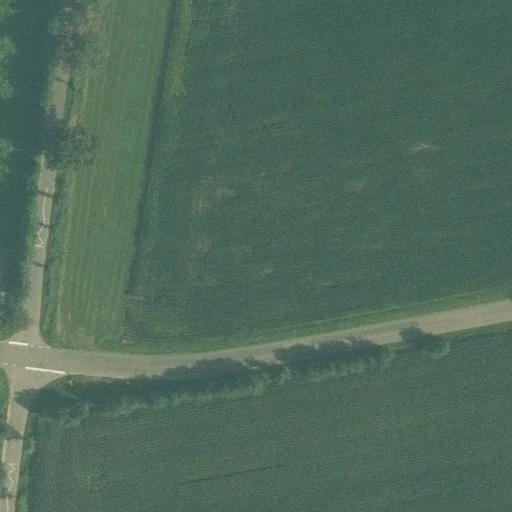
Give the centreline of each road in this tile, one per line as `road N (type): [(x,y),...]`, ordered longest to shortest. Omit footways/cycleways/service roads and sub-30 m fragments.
road 1 (tertiary): [(24,356),(153,369),(236,363),(511,310)]
road 2 (unclassified): [(24,356),(66,0)]
road 3 (unclassified): [(6,511),(24,356)]
